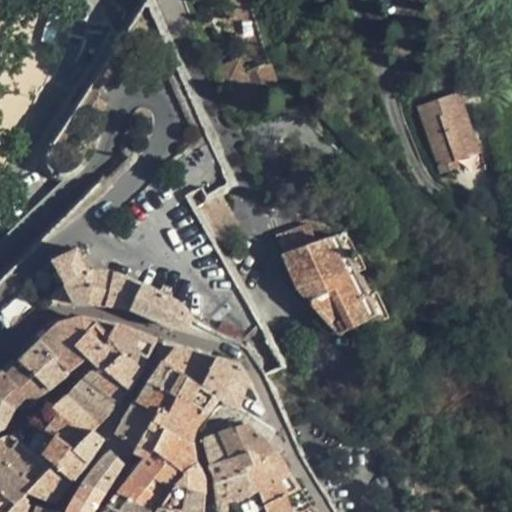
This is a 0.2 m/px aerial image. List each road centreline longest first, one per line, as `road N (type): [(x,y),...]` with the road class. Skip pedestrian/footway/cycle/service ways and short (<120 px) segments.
road 1 (residential): [(0,266),(97,164),(126,94),(153,94),(166,120),(157,158),(41,257),(0,305)]
road 2 (residential): [(327,511),(249,357),(123,318),(62,309),(9,353)]
road 3 (residential): [(83,0),(90,28),(78,65),(0,184)]
